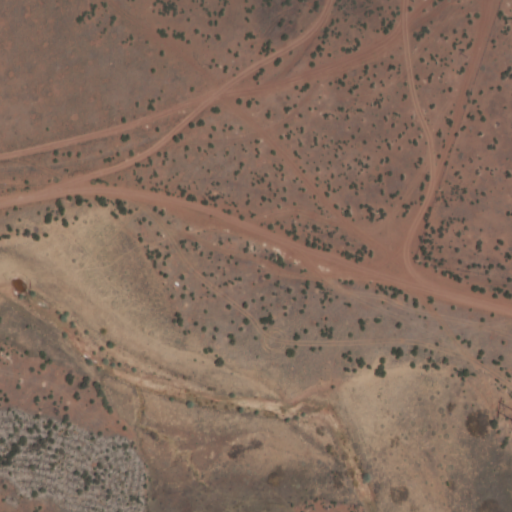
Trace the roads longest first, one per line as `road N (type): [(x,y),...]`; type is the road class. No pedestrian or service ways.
road 1 (track): [(511,2),(484,5),(320,73),(0,160)]
road 2 (track): [(511,309),(362,270),(158,199),(0,184)]
